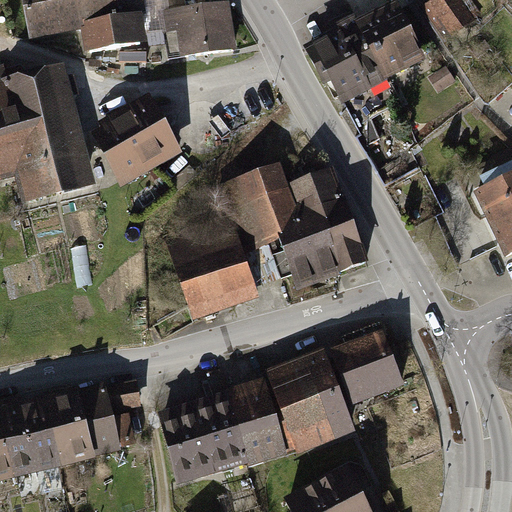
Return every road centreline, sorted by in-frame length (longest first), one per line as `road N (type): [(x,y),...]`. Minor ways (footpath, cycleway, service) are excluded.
road 1 (residential): [(419,282),(146,364),(0,384)]
road 2 (tertiary): [(419,282),(257,0)]
road 3 (track): [(0,45),(118,96),(203,88),(285,53)]
road 4 (tertiary): [(484,511),(489,450),(451,342)]
road 5 (unknown): [(146,364),(166,511)]
